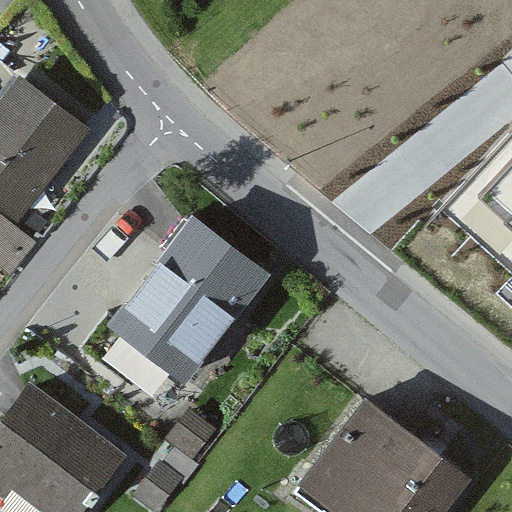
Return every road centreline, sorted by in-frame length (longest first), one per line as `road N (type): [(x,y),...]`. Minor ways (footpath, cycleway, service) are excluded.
road 1 (residential): [(169,128),(511,407)]
road 2 (residential): [(169,128),(0,325)]
road 3 (residential): [(78,0),(169,128)]
